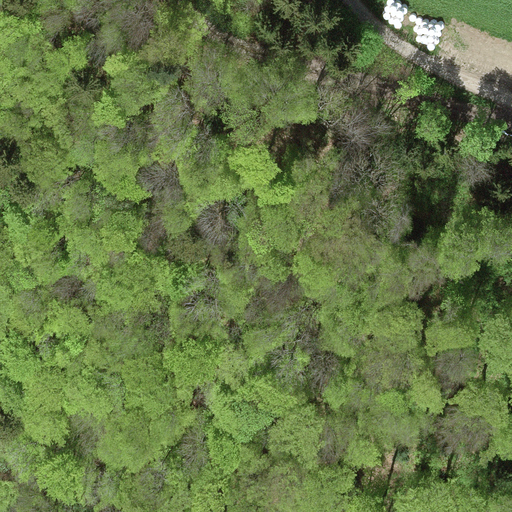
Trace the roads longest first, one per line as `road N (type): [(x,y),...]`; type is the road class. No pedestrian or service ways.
road 1 (track): [(511,120),(246,52),(218,40),(173,0)]
road 2 (track): [(511,97),(364,19),(346,0)]
